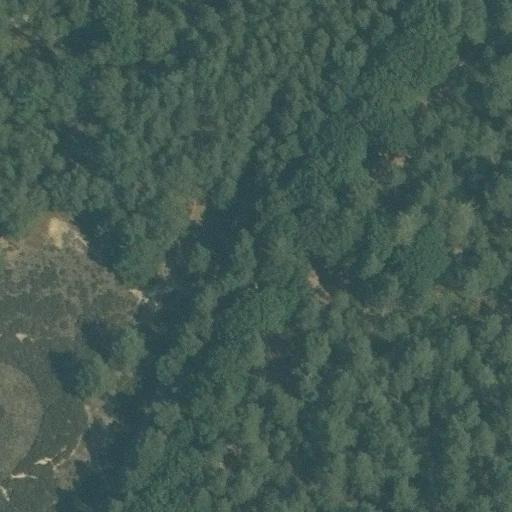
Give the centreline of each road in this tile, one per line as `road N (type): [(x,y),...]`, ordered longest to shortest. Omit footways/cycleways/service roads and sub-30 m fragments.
road 1 (track): [(141,511),(238,321),(433,0)]
road 2 (track): [(299,229),(511,347)]
